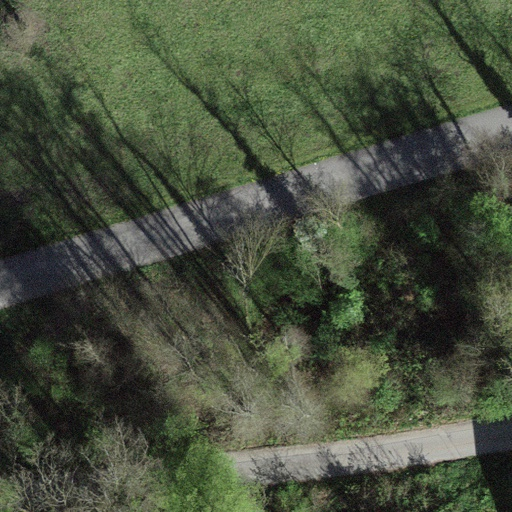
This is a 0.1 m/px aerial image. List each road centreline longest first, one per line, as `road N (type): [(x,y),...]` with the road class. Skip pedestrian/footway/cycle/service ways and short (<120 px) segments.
road 1 (unclassified): [(0,297),(511,155)]
road 2 (unclassified): [(511,448),(205,493),(0,508)]
